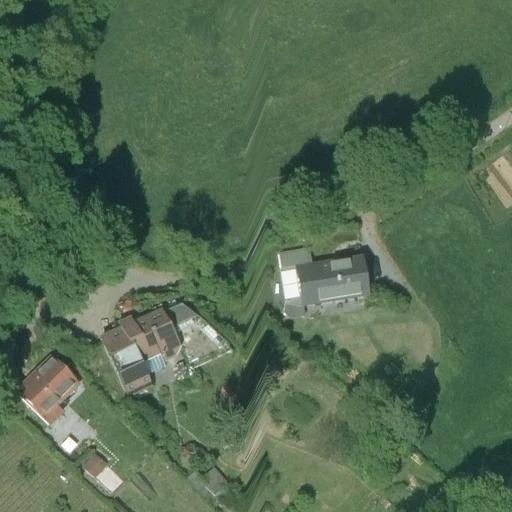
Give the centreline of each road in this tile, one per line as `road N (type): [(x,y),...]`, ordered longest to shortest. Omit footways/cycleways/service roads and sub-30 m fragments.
road 1 (unclassified): [(511,117),(361,199),(106,260),(66,279),(0,338)]
road 2 (track): [(32,0),(56,99),(76,143),(149,245)]
